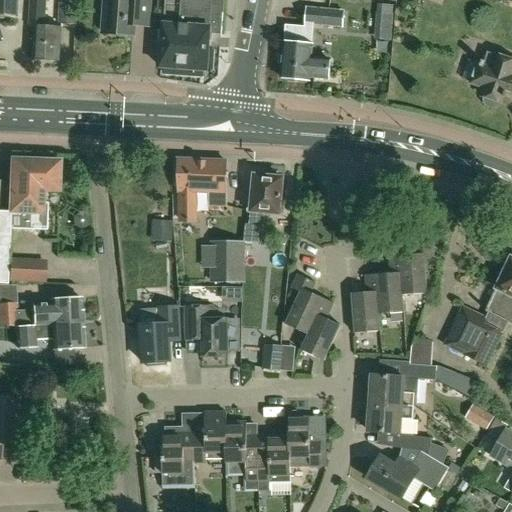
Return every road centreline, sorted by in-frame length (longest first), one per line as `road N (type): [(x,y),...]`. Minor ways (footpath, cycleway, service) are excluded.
road 1 (primary): [(511,179),(366,138),(234,126)]
road 2 (residential): [(122,399),(103,145)]
road 3 (primary): [(234,126),(0,111)]
road 4 (residential): [(122,399),(348,394)]
road 5 (residential): [(348,394),(344,246)]
road 6 (residential): [(0,500),(130,492)]
road 7 (secondary): [(234,126),(258,0)]
